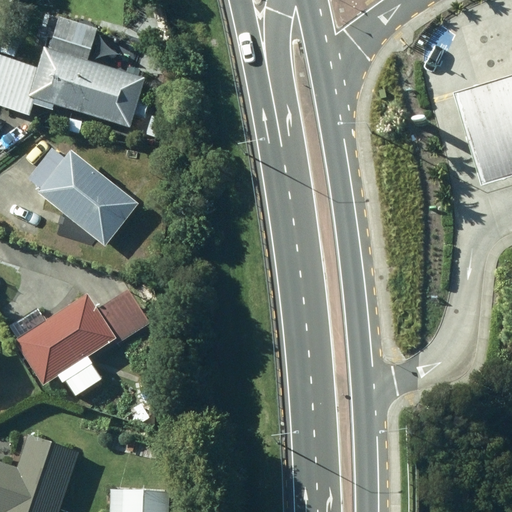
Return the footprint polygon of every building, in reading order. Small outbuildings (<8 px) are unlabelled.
[(0,61),(0,110),(26,119),(31,103),(127,132),(132,117),(142,120),(146,106),(134,102),(140,84),(83,66),(93,32),(75,26),(68,48),(48,42),(45,53),(40,51),(34,72),(0,61)] [(511,169),(511,77),(446,96),(469,181),(511,169)] [(50,152),(26,185),(38,194),(35,198),(103,250),(135,207),(68,156),(63,162),(50,152)] [(130,301),(134,299),(128,291),(93,314),(83,298),(11,345),(41,390),(112,343),(115,348),(147,327),(130,301)] [(0,511),(56,511),(75,455),(26,440),(16,471),(0,466),(0,511)] [(165,511),(166,497),(108,495),(107,511),(165,511)]
